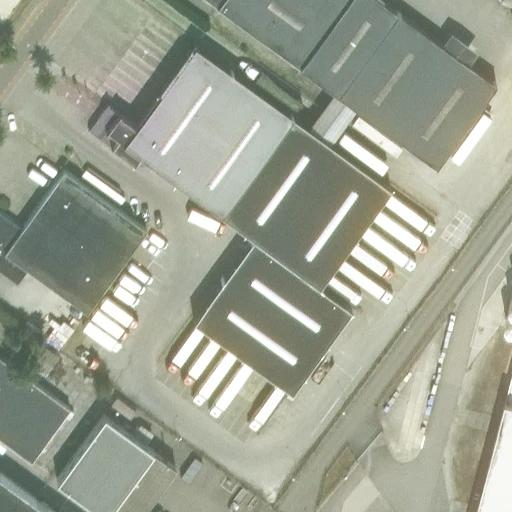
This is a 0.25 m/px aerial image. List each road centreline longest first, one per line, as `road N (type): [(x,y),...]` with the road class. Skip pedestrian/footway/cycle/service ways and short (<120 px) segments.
road 1 (unknown): [(138,396),(136,362),(206,229),(10,67)]
road 2 (unclassified): [(290,499),(511,193)]
